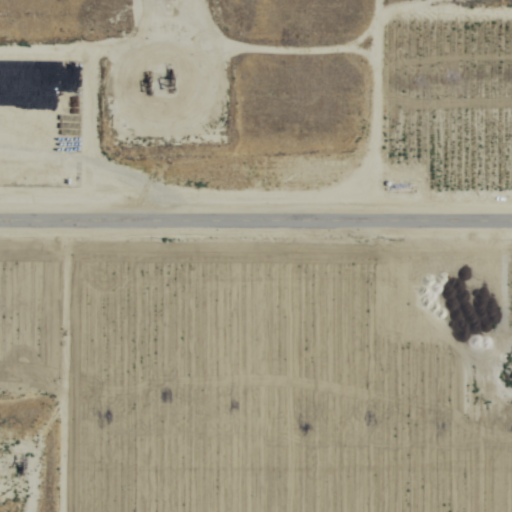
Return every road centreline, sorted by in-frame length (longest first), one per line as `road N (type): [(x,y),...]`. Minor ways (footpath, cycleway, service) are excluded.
road 1 (tertiary): [(0,222),(511,222)]
road 2 (residential): [(38,511),(44,222)]
